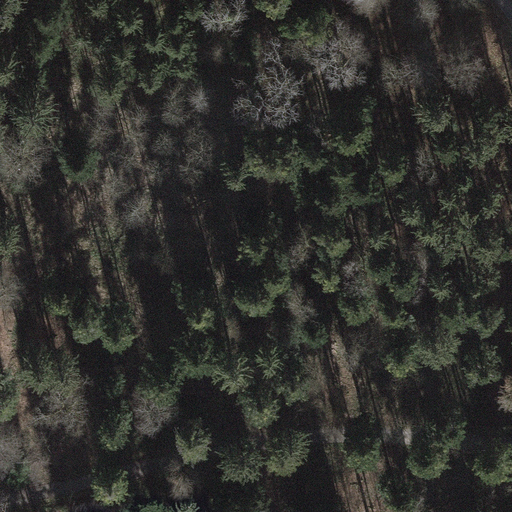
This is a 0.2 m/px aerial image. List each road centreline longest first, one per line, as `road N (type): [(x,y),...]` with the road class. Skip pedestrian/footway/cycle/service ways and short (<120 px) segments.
road 1 (track): [(0,499),(204,450),(383,432)]
road 2 (track): [(511,444),(383,432)]
